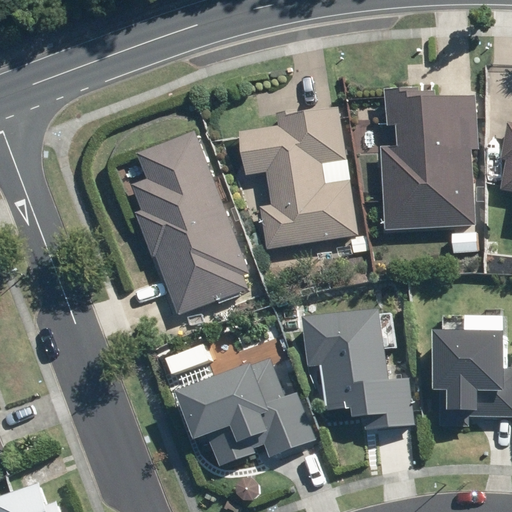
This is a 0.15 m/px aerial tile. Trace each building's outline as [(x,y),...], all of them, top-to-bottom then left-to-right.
[(387,232),(478,226),(472,151),(481,150),(477,97),(438,100),(438,93),(422,94),(422,89),(386,92),(388,125),(396,124),(398,147),(381,148),(387,232)] [(360,236),(340,108),(299,114),(298,111),(278,115),(279,127),(241,133),(248,176),(268,173),(273,206),(261,208),(268,251),(360,236)] [(511,124),(509,123),(502,161),(507,162),(502,190),(511,192),(511,124)] [(255,288),(193,131),(137,153),(149,183),(134,188),(143,211),(135,214),(177,319),(255,288)] [(480,233),(453,232),(453,253),(480,253),(480,233)] [(385,312),(304,318),(308,370),(321,369),(324,412),(352,410),(353,419),(367,418),(368,430),(417,426),(413,379),(390,380),(385,312)] [(468,317),(467,331),(434,331),(433,392),(442,392),(441,423),(471,424),(471,421),(511,421),(511,369),(507,369),(507,334),(508,318),(468,317)] [(286,356),(177,395),(196,447),(211,442),(220,467),(265,451),(268,461),(317,443),(286,356)] [(72,511),(66,494),(51,499),(46,486),(0,501),(0,507),(1,511),(72,511)]
